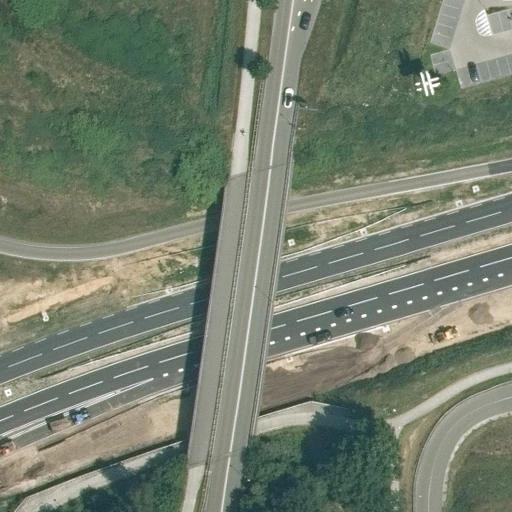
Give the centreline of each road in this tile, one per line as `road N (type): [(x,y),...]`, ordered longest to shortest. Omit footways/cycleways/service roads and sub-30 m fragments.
road 1 (primary): [(0,481),(511,306)]
road 2 (primary): [(511,201),(179,300),(0,366)]
road 3 (primary): [(0,432),(175,368),(511,269)]
road 4 (primary): [(511,166),(85,253),(0,246)]
road 5 (secondary): [(295,0),(221,511)]
road 6 (tertiary): [(511,397),(454,424),(434,461),(427,511)]
